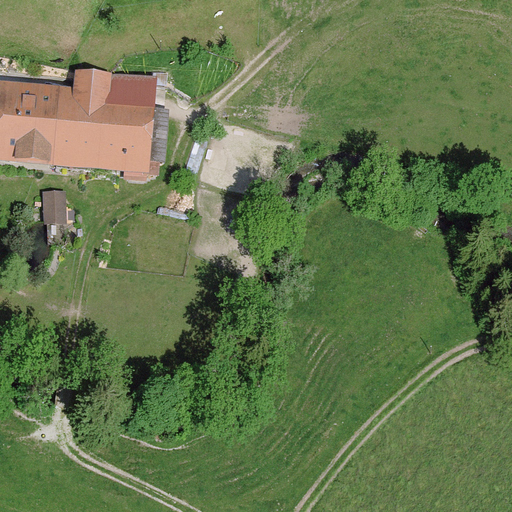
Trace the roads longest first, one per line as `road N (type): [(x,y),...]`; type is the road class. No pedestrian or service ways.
road 1 (track): [(192,511),(74,452),(63,429),(77,294),(93,235),(112,207),(172,180),(190,127),(216,100),(302,20),(343,0)]
road 2 (track): [(301,511),(418,382),(468,348),(511,338)]
